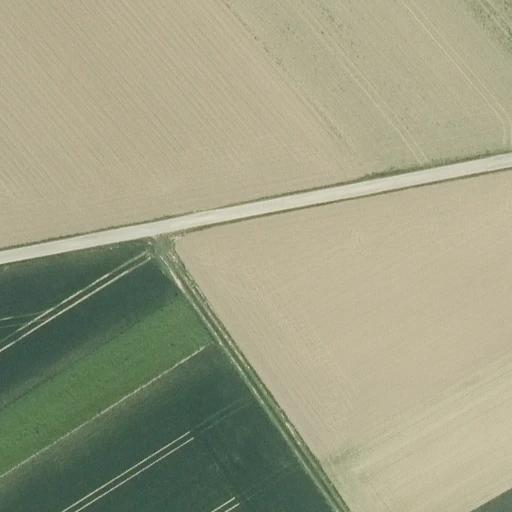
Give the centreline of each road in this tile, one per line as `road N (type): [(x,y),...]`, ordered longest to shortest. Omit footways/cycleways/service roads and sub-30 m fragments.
road 1 (track): [(511,163),(0,258)]
road 2 (track): [(340,511),(146,230)]
